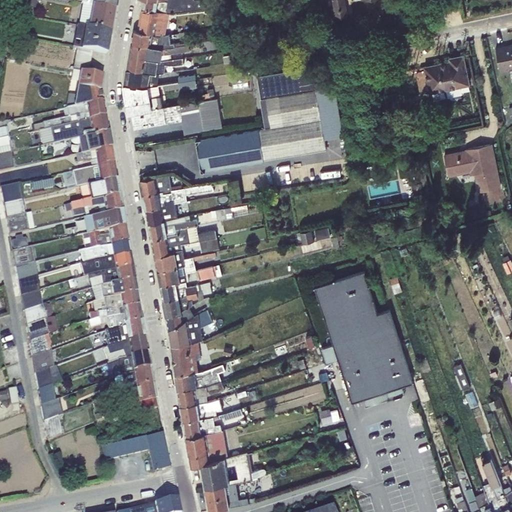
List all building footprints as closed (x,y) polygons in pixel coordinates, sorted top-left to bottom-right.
[(21,0),(20,5),(26,6),(26,8),(35,9),(36,0),(21,0)] [(81,0),(81,2),(82,3),(114,8),(115,0),(81,0)] [(163,0),(142,0),(141,8),(169,12),(213,7),(212,0),(168,0),(168,1),(163,0)] [(332,0),(334,8),(329,9),(331,18),(348,14),(345,0),(332,0)] [(110,31),(114,8),(82,3),(78,25),(110,31)] [(408,7),(397,8),(398,24),(409,24),(408,7)] [(169,12),(141,8),(138,30),(165,35),(169,12)] [(26,17),(12,15),(9,32),(23,35),(26,17)] [(278,23),(266,25),(269,42),(281,40),(278,23)] [(106,53),(110,31),(78,25),(77,25),(72,47),(76,48),(92,51),(106,53)] [(165,35),(138,30),(133,29),(131,42),(165,48),(185,44),(185,42),(180,43),(180,42),(174,43),(174,42),(170,43),(169,34),(165,35)] [(165,48),(131,42),(129,55),(162,60),(171,59),(170,54),(186,51),(190,50),(189,44),(185,44),(165,48)] [(505,45),(496,47),(501,73),(510,71),(511,70),(511,43),(510,44),(510,45),(506,46),(505,45)] [(70,70),(72,70),(88,73),(92,51),(76,48),(73,67),(70,67),(70,70)] [(298,54),(288,55),(289,65),(299,63),(298,54)] [(450,60),(425,66),(426,73),(428,85),(429,93),(433,92),(461,86),(470,84),(464,54),(449,57),(450,60)] [(162,60),(129,55),(127,68),(159,73),(164,72),(165,64),(173,64),(184,63),(183,57),(171,59),(162,60)] [(313,66),(257,76),(261,98),(260,98),(265,127),(196,139),(201,171),(326,149),(325,139),(344,136),(333,69),(314,72),(313,66)] [(159,73),(127,68),(125,83),(142,86),(157,83),(159,73)] [(88,73),(72,70),(70,80),(78,82),(77,86),(99,89),(102,75),(88,73)] [(420,87),(428,85),(426,73),(417,75),(420,87)] [(179,80),(163,83),(164,90),(179,88),(179,89),(199,86),(199,84),(200,84),(199,80),(196,80),(196,78),(179,80)] [(142,86),(125,83),(126,92),(125,92),(127,102),(130,101),(132,111),(162,106),(158,83),(157,83),(142,86)] [(100,90),(99,89),(77,86),(75,95),(68,93),(65,107),(102,99),(100,90)] [(461,86),(433,92),(435,101),(463,94),(461,86)] [(200,100),(215,97),(213,88),(207,89),(208,93),(199,94),(200,100)] [(200,100),(162,106),(132,111),(135,126),(182,118),(185,132),(223,126),(217,97),(215,97),(200,100)] [(105,115),(102,99),(65,107),(62,108),(64,117),(33,125),(34,131),(38,130),(105,115)] [(107,131),(105,115),(38,130),(42,145),(69,139),(107,131)] [(0,121),(0,138),(7,137),(8,136),(6,125),(7,124),(7,120),(0,121)] [(110,147),(107,131),(69,139),(71,143),(75,145),(79,144),(80,153),(110,147)] [(7,137),(0,138),(0,147),(9,145),(7,137)] [(466,149),(444,153),(449,176),(470,171),(471,174),(474,173),(478,191),(501,186),(493,142),(465,148),(466,149)] [(9,145),(0,147),(0,154),(10,152),(9,145)] [(113,162),(110,147),(80,153),(75,154),(77,163),(90,161),(91,167),(113,162)] [(0,170),(13,168),(10,152),(0,154),(0,170)] [(115,178),(113,162),(91,167),(71,172),(75,187),(78,186),(115,178)] [(75,187),(71,172),(62,174),(66,189),(75,187)] [(413,175),(409,176),(410,184),(412,184),(414,195),(423,194),(422,184),(428,183),(426,173),(419,174),(420,183),(414,184),(413,175)] [(140,179),(143,194),(163,189),(163,193),(172,191),(172,189),(182,187),(181,183),(172,185),(170,174),(140,179)] [(118,194),(115,178),(78,186),(82,201),(118,194)] [(53,179),(30,184),(32,192),(54,187),(53,179)] [(19,183),(0,187),(0,189),(3,203),(22,199),(19,183)] [(143,194),(146,208),(166,204),(165,201),(174,199),(174,202),(186,200),(187,200),(186,193),(214,189),(213,183),(182,187),(172,189),(172,191),(163,193),(163,189),(143,194)] [(121,209),(118,194),(82,201),(63,205),(65,212),(71,211),(73,217),(84,214),(85,217),(88,216),(87,208),(98,206),(99,214),(121,209)] [(22,199),(3,203),(5,218),(25,214),(22,199)] [(146,208),(149,223),(177,218),(174,202),(174,199),(165,201),(166,204),(146,208)] [(215,210),(211,210),(212,216),(217,216),(218,219),(248,213),(247,204),(231,207),(231,206),(215,209),(215,210)] [(478,205),(469,210),(473,218),(483,213),(478,205)] [(124,225),(121,209),(99,214),(88,216),(85,217),(82,218),(86,234),(98,231),(103,230),(124,225)] [(25,214),(5,218),(9,235),(33,229),(30,212),(25,214)] [(149,223),(151,238),(177,233),(176,229),(197,225),(198,225),(196,218),(191,220),(190,215),(177,218),(149,223)] [(99,235),(98,231),(86,234),(81,235),(84,250),(90,248),(126,241),(124,225),(103,230),(104,235),(99,235)] [(151,238),(155,255),(183,249),(182,244),(217,236),(215,229),(198,232),(197,225),(176,229),(177,233),(151,238)] [(328,226),(315,229),(317,238),(330,235),(328,226)] [(312,229),(300,232),(303,242),(314,240),(312,229)] [(342,235),(330,238),(330,240),(332,240),(334,246),(339,245),(338,240),(343,239),(342,235)] [(220,248),(217,236),(182,244),(183,249),(200,246),(201,252),(220,248)] [(15,240),(17,249),(27,247),(25,237),(15,240)] [(129,254),(126,241),(90,248),(84,250),(79,251),(81,263),(97,259),(129,254)] [(17,249),(12,250),(15,267),(34,262),(31,246),(27,247),(17,249)] [(155,255),(157,270),(186,264),(184,257),(183,249),(155,255)] [(157,270),(160,285),(186,280),(188,279),(187,272),(196,269),(194,260),(211,256),(210,252),(184,257),(186,264),(157,270)] [(131,266),(129,254),(97,259),(98,264),(94,265),(95,267),(86,269),(88,276),(106,271),(131,266)] [(34,262),(15,267),(17,281),(37,276),(34,262)] [(219,263),(197,269),(200,280),(222,274),(219,263)] [(133,279),(131,266),(106,271),(88,276),(91,288),(105,284),(133,279)] [(364,271),(315,286),(333,343),(322,347),(327,362),(339,358),(352,401),(363,398),(366,406),(405,393),(402,385),(412,382),(389,309),(377,313),(364,271)] [(397,276),(390,279),(395,294),(402,291),(397,276)] [(136,291),(133,279),(105,284),(91,288),(95,301),(107,296),(136,291)] [(160,285),(163,300),(187,295),(188,299),(192,299),(198,297),(199,301),(204,298),(208,296),(207,293),(212,292),(210,281),(187,286),(186,280),(160,285)] [(34,281),(21,285),(23,291),(36,287),(34,281)] [(39,290),(20,295),(23,310),(42,304),(39,290)] [(138,304),(136,291),(107,296),(95,301),(92,302),(94,312),(96,311),(97,319),(123,314),(121,307),(138,304)] [(163,300),(166,315),(182,312),(182,311),(190,306),(193,304),(192,299),(188,299),(187,295),(163,300)] [(208,296),(204,298),(208,305),(213,303),(209,296),(208,296)] [(42,304),(23,310),(25,325),(48,317),(51,315),(52,311),(50,306),(47,304),(44,303),(42,304)] [(141,320),(138,304),(121,307),(123,314),(97,319),(90,320),(88,321),(90,327),(100,324),(100,325),(107,323),(108,329),(116,327),(123,325),(123,323),(141,320)] [(166,315),(169,330),(194,315),(190,306),(182,311),(182,312),(166,315)] [(169,330),(171,345),(199,340),(204,338),(201,326),(213,321),(207,309),(194,315),(169,330)] [(97,319),(96,311),(94,312),(88,313),(90,320),(97,319)] [(48,317),(25,325),(28,341),(47,335),(48,334),(48,333),(57,331),(54,317),(48,317)] [(143,335),(141,320),(123,323),(123,325),(116,327),(108,329),(104,331),(107,339),(105,339),(107,346),(115,343),(127,341),(126,338),(143,335)] [(47,335),(28,341),(31,358),(50,351),(51,350),(49,345),(51,344),(47,335)] [(146,351),(143,335),(126,338),(127,341),(115,343),(107,346),(103,348),(108,363),(118,359),(130,356),(129,354),(146,351)] [(312,335),(306,337),(309,347),(315,345),(312,335)] [(171,345),(175,374),(199,371),(197,359),(201,359),(199,340),(171,345)] [(233,348),(225,346),(223,354),(231,356),(233,348)] [(50,351),(31,358),(34,373),(53,366),(50,351)] [(149,366),(146,351),(129,354),(130,356),(118,359),(108,363),(107,363),(109,377),(113,376),(120,373),(133,371),(133,369),(149,366)] [(175,374),(178,389),(206,385),(205,377),(219,372),(222,371),(222,370),(226,369),(224,363),(204,370),(199,371),(175,374)] [(460,363),(453,366),(463,389),(470,386),(460,363)] [(53,366),(34,373),(37,390),(51,384),(61,381),(55,365),(53,366)] [(152,382),(149,366),(133,369),(133,371),(120,373),(113,376),(116,393),(124,390),(136,388),(135,385),(152,382)] [(206,385),(222,379),(219,372),(205,377),(206,385)] [(178,389),(180,405),(208,401),(207,395),(225,389),(222,379),(206,385),(178,389)] [(157,407),(152,382),(135,385),(136,388),(124,390),(116,393),(91,403),(94,410),(111,404),(110,402),(130,394),(131,399),(126,400),(129,413),(157,407)] [(51,384),(37,390),(40,405),(53,400),(51,384)] [(15,388),(8,389),(10,404),(18,403),(15,388)] [(6,391),(0,392),(0,401),(8,400),(6,391)] [(472,391),(465,394),(470,408),(477,405),(472,391)] [(180,405),(183,420),(213,415),(217,414),(216,410),(223,409),(220,397),(211,400),(208,401),(180,405)] [(53,400),(40,405),(43,421),(57,416),(62,414),(58,398),(53,400)] [(498,398),(488,402),(491,410),(501,405),(498,398)] [(183,420),(186,436),(222,428),(221,423),(215,424),(214,419),(215,419),(220,418),(220,417),(223,416),(224,419),(243,413),(241,407),(217,414),(213,415),(183,420)] [(330,408),(319,411),(323,423),(340,419),(337,409),(330,410),(330,408)] [(57,416),(43,421),(45,430),(59,425),(57,416)] [(59,425),(45,430),(46,440),(61,435),(59,425)] [(222,428),(186,436),(191,467),(201,464),(225,457),(228,456),(223,428),(222,428)] [(344,428),(335,431),(338,440),(347,437),(344,428)] [(162,432),(145,436),(147,445),(164,441),(162,432)] [(147,445),(145,436),(138,437),(141,452),(148,450),(147,445)] [(133,454),(141,452),(138,437),(130,439),(133,454)] [(130,439),(123,440),(126,455),(133,454),(130,439)] [(123,440),(116,442),(119,457),(126,455),(123,440)] [(164,441),(147,445),(148,450),(149,454),(166,450),(164,441)] [(116,442),(109,444),(112,459),(119,457),(116,442)] [(109,444),(101,445),(104,460),(112,459),(109,444)] [(166,450),(149,454),(151,463),(168,459),(166,450)] [(229,479),(229,483),(236,482),(243,481),(264,474),(266,472),(266,470),(265,468),(262,467),(252,469),(249,451),(248,451),(248,450),(228,456),(225,457),(226,465),(236,463),(238,477),(229,479)] [(486,490),(494,511),(511,511),(511,510),(505,493),(491,458),(486,460),(484,456),(482,457),(491,481),(484,484),(486,490)] [(226,465),(225,457),(201,464),(205,488),(229,483),(229,479),(226,465)] [(168,459),(151,463),(153,471),(170,467),(168,459)] [(511,471),(509,463),(503,465),(507,475),(511,473),(511,471)] [(229,483),(205,488),(209,510),(249,502),(248,497),(239,498),(236,482),(229,483)] [(482,511),(475,494),(472,486),(464,489),(473,511),(482,511)] [(475,494),(482,511),(494,511),(486,490),(475,494)] [(179,511),(176,498),(118,511),(179,511)] [(460,511),(458,511),(468,511),(464,499),(456,502),(460,511)]
